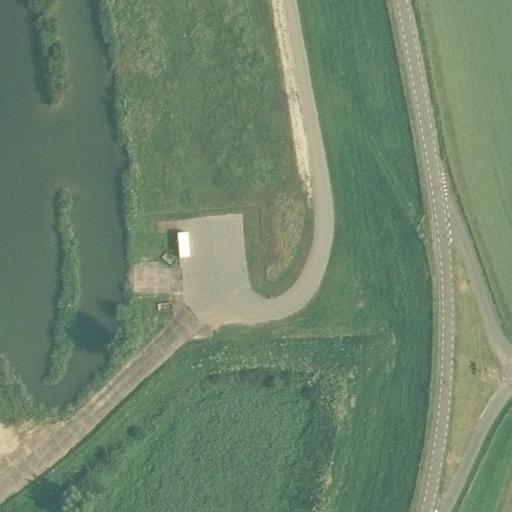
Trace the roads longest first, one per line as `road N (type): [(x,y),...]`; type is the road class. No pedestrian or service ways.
road 1 (track): [(156,347),(191,314),(255,312),(296,296),(315,269),(323,215),(289,0)]
road 2 (unclassified): [(424,511),(447,354),(438,199)]
road 3 (unclassified): [(438,199),(397,0)]
road 4 (unclassified): [(511,367),(438,199)]
road 5 (track): [(361,121),(425,240),(445,251)]
road 6 (unclassified): [(439,511),(511,376)]
